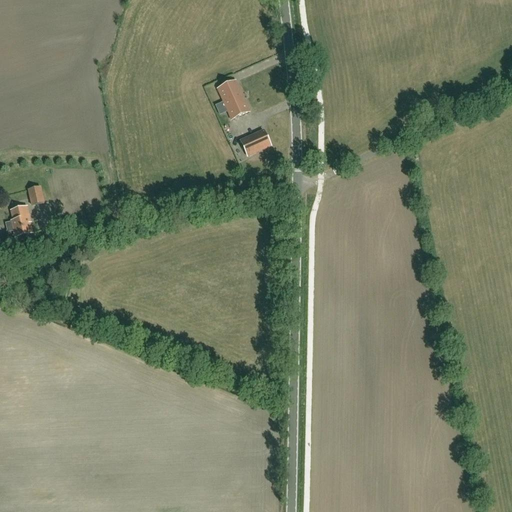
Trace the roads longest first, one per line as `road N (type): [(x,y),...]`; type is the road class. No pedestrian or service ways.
road 1 (tertiary): [(291,511),(298,186),(284,0)]
road 2 (unknown): [(297,176),(29,233)]
